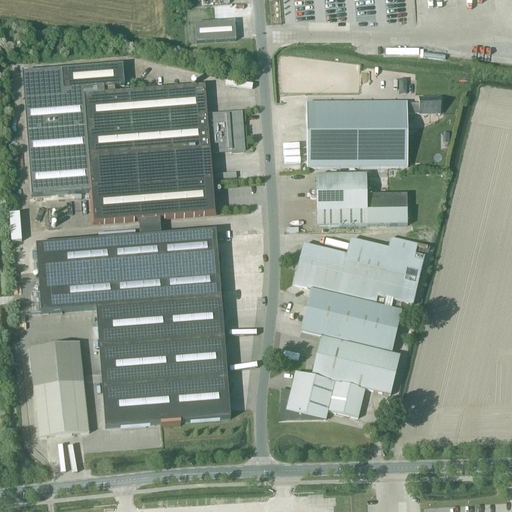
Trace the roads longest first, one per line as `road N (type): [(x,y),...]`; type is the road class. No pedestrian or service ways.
road 1 (unclassified): [(261,471),(273,220),(256,0)]
road 2 (secondary): [(0,495),(261,471)]
road 3 (secondary): [(261,471),(511,465)]
